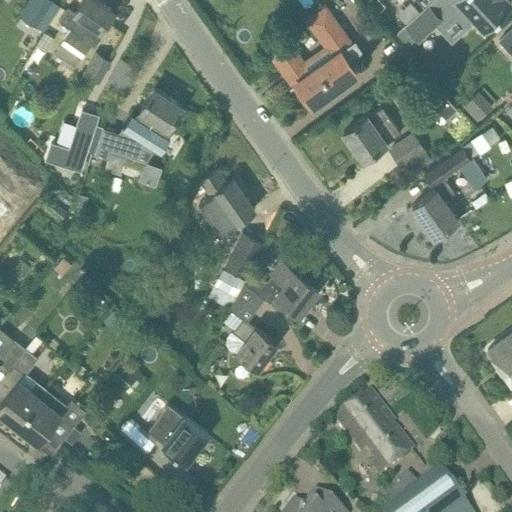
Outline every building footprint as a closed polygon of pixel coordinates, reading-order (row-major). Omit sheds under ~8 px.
[(50,0),(30,0),(20,16),(44,32),(61,7),(50,0)] [(66,10),(59,20),(70,28),(63,38),(85,53),(92,43),(95,46),(105,32),(101,29),(114,11),(98,0),(82,0),(76,9),(75,11),(68,7),(66,10)] [(377,0),(374,0),(367,7),(373,12),(381,4),(377,0)] [(429,3),(406,24),(420,39),(440,20),(445,25),(458,12),(468,22),(473,18),(486,32),(504,14),(502,11),(511,1),(511,0),(451,0),(439,12),(429,3)] [(381,4),(373,12),(378,18),(387,10),(381,4)] [(291,46),(275,58),(290,78),(295,74),(299,80),(298,81),(309,96),(307,97),(312,104),(355,73),(347,61),(352,57),(353,58),(362,51),(354,40),(346,46),(342,40),(346,38),(325,9),(309,20),(330,49),(334,54),(309,72),(305,67),(306,67),(291,46)] [(511,25),(498,39),(511,53),(511,25)] [(45,33),(38,45),(47,50),(54,38),(45,33)] [(96,53),(82,77),(97,85),(97,83),(109,64),(110,61),(96,53)] [(102,127),(95,152),(108,157),(110,150),(145,163),(156,146),(161,149),(170,135),(165,132),(182,105),(154,87),(143,104),(139,111),(137,114),(132,110),(123,124),(129,127),(120,140),(114,138),(117,131),(103,125),(102,127)] [(493,107),(479,91),(463,105),(477,121),(493,107)] [(363,159),(379,147),(400,132),(381,105),(343,132),(363,159)] [(52,140),(46,158),(83,170),(89,151),(95,152),(102,127),(103,125),(98,124),(101,113),(83,107),(78,123),(65,120),(58,142),(52,140)] [(493,125),(465,142),(471,153),(500,136),(493,125)] [(390,149),(400,164),(422,149),(412,133),(390,149)] [(435,189),(412,206),(434,236),(458,219),(444,199),(454,193),(444,178),(470,159),(462,148),(425,174),(435,189)] [(235,222),(238,220),(255,208),(233,177),(226,182),(216,168),(200,180),(212,197),(205,202),(215,215),(225,208),(235,222)] [(67,213),(50,198),(42,207),(60,222),(67,213)] [(289,239),(297,224),(283,217),(275,232),(289,239)] [(243,232),(225,266),(246,277),(251,269),(250,268),(263,243),(243,232)] [(281,260),(267,280),(251,269),(246,277),(245,280),(244,282),(265,298),(271,303),(276,295),(299,313),(318,288),(296,271),(305,259),(288,245),(278,258),(281,260)] [(54,267),(62,274),(71,263),(63,257),(54,267)] [(229,308),(244,282),(245,280),(222,269),(208,296),(229,308)] [(277,342),(261,330),(256,327),(255,327),(247,321),(265,298),(244,282),(229,308),(243,318),(233,330),(246,340),(237,352),(257,368),(277,342)] [(95,299),(89,300),(85,304),(86,310),(90,314),(96,314),(100,308),(99,303),(95,299)] [(123,320),(112,311),(104,322),(114,331),(123,320)] [(511,330),(488,349),(511,381),(511,330)] [(0,403),(0,412),(17,425),(46,388),(26,372),(38,357),(32,353),(43,338),(37,334),(26,347),(13,364),(8,370),(0,380),(0,395),(4,399),(0,403)] [(0,362),(8,370),(13,364),(26,347),(14,338),(4,351),(0,348),(0,362)] [(131,395),(148,378),(130,361),(114,378),(131,395)] [(46,388),(17,425),(37,442),(45,432),(60,443),(75,424),(64,416),(70,408),(46,388)] [(335,417),(363,452),(366,450),(373,460),(371,462),(381,475),(412,448),(389,425),(395,421),(370,389),(335,417)] [(158,417),(148,429),(155,435),(164,441),(163,443),(186,460),(207,433),(168,404),(158,417)] [(121,430),(144,451),(155,440),(131,418),(121,430)] [(441,469),(425,481),(382,511),(454,511),(466,504),(441,469)] [(285,511),(343,511),(322,495),(309,511),(295,500),(285,511)]
